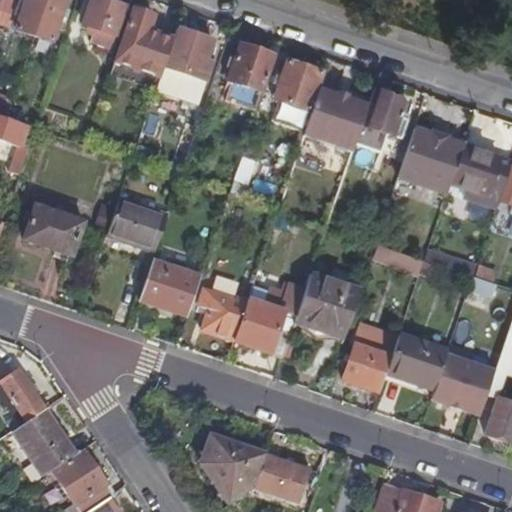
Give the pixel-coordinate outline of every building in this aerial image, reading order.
[(0,0),(0,27),(47,44),(61,0),(23,0),(21,6),(3,0),(0,0)] [(121,8),(95,0),(89,0),(80,27),(92,31),(88,43),(108,49),(121,8)] [(108,75),(153,91),(170,42),(148,34),(153,20),(130,12),(108,75)] [(153,91),(152,94),(193,107),(208,65),(202,62),(208,43),(174,32),(170,42),(153,91)] [(269,59),(237,48),(226,84),(230,85),(223,103),(251,113),(269,59)] [(317,75),(285,64),(271,103),(304,114),(317,75)] [(353,141),(358,126),(353,124),(364,92),(343,86),(339,95),(332,93),(324,115),(344,124),(340,137),(353,141)] [(0,93),(0,119),(4,121),(11,98),(0,93)] [(358,126),(352,146),(376,154),(382,135),(397,140),(403,121),(399,120),(404,105),(370,93),(358,126)] [(0,119),(0,142),(23,151),(30,130),(4,121),(0,119)] [(320,127),(305,122),(286,179),(301,183),(320,127)] [(410,131),(394,179),(442,195),(446,185),(458,148),(441,142),(442,140),(425,134),(425,136),(410,131)] [(397,140),(382,135),(376,154),(391,159),(397,140)] [(508,165),(458,147),(458,148),(446,185),(479,196),(476,206),(491,213),(495,203),(506,170),(508,165)] [(511,171),(506,170),(495,203),(511,209),(511,171)] [(0,207),(4,209),(15,177),(0,171),(0,207)] [(116,202),(104,237),(152,253),(164,217),(116,202)] [(79,224),(33,209),(23,242),(69,257),(79,224)] [(393,253),(374,247),(370,260),(388,266),(390,261),(393,253)] [(400,255),(393,253),(390,261),(397,264),(400,255)] [(420,262),(400,255),(397,264),(396,265),(416,272),(420,262)] [(198,280),(150,263),(137,302),(185,318),(198,280)] [(476,270),(473,280),(488,285),(491,275),(476,270)] [(469,279),(458,309),(485,317),(495,288),(488,285),(473,280),(469,279)] [(352,298),(306,282),(302,291),(292,321),(340,338),(352,298)] [(248,289),(242,306),(231,343),(280,359),(292,321),(302,291),(280,285),(277,294),(263,290),(263,294),(248,289)] [(199,333),(231,343),(242,306),(201,292),(197,308),(205,311),(199,333)] [(511,313),(492,374),(491,374),(501,378),(511,381),(511,313)] [(339,381),(375,394),(382,374),(394,338),(358,326),(339,381)] [(444,354),(395,337),(394,338),(382,374),(431,391),(442,357),(444,354)] [(492,374),(442,357),(431,391),(427,402),(477,418),(484,398),(491,374),(492,374)] [(0,388),(24,423),(41,412),(14,374),(0,383),(0,388)] [(491,374),(484,398),(494,401),(501,378),(491,374)] [(511,444),(511,407),(494,401),(482,436),(511,446),(511,444)] [(24,423),(14,431),(40,470),(72,450),(44,409),(41,412),(24,423)] [(200,468),(226,507),(232,503),(252,490),(262,456),(263,451),(211,434),(200,468)] [(60,511),(90,511),(106,501),(111,498),(81,452),(49,474),(71,505),(60,511)] [(307,472),(262,456),(252,490),(296,506),(307,472)] [(377,487),(368,511),(432,511),(434,506),(377,487)] [(112,511),(106,501),(90,511),(112,511)] [(214,503),(200,511),(219,511),(220,511),(214,503)]
